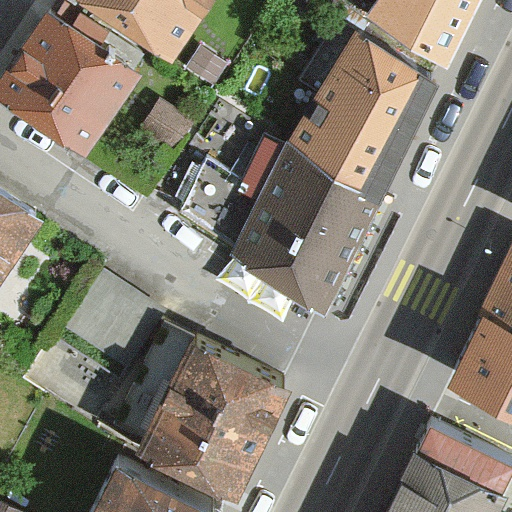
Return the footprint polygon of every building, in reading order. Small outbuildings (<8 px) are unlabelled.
[(262,0),(37,0),(0,50),(0,72),(161,193),(237,91),(209,70),(262,0)] [(474,0),(370,0),(225,257),(324,316),(474,0)] [(0,275),(45,209),(29,199),(28,196),(0,177),(0,275)] [(511,267),(464,368),(511,391),(511,267)] [(292,372),(189,323),(141,423),(156,447),(219,477),(237,485),(292,372)] [(511,511),(511,460),(435,421),(387,511),(511,511)] [(222,511),(228,500),(117,445),(84,511),(222,511)] [(29,511),(31,510),(0,494),(0,511),(29,511)]
